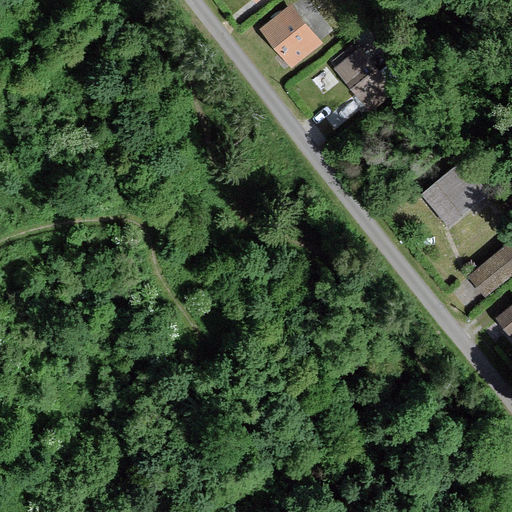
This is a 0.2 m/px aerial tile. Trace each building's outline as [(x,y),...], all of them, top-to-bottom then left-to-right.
[(321,45),(287,4),(253,32),(287,73),(321,45)] [(376,66),(359,42),(328,64),(346,88),(376,66)] [(479,197),(452,166),(417,195),(444,227),(479,197)] [(511,269),(511,236),(511,235),(464,277),(482,297),(511,269)] [(511,304),(494,321),(509,338),(511,334),(511,304)]
